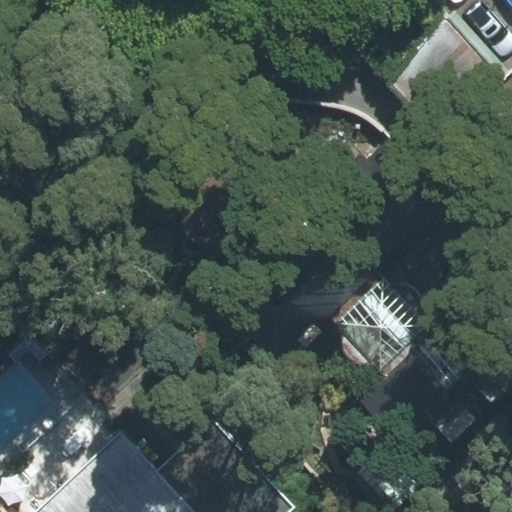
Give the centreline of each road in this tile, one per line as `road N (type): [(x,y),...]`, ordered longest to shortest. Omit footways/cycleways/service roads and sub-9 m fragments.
road 1 (residential): [(219,0),(98,118),(0,185)]
road 2 (residential): [(0,119),(111,0)]
